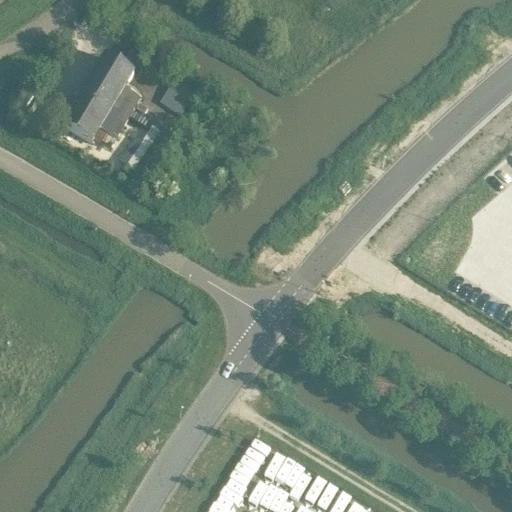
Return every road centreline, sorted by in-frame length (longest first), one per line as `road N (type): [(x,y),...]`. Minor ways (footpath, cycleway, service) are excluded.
road 1 (unclassified): [(511,71),(367,206),(273,317)]
road 2 (unclassified): [(273,317),(0,156)]
road 3 (unclassified): [(273,317),(142,511)]
